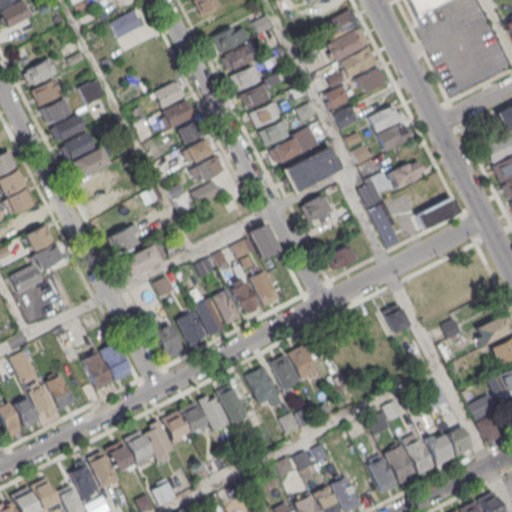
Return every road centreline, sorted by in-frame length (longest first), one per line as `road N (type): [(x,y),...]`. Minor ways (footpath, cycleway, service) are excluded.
road 1 (residential): [(484,219),(0,468)]
road 2 (residential): [(321,303),(162,0)]
road 3 (residential): [(0,86),(156,388)]
road 4 (residential): [(511,275),(372,0)]
road 5 (residential): [(511,451),(393,511)]
